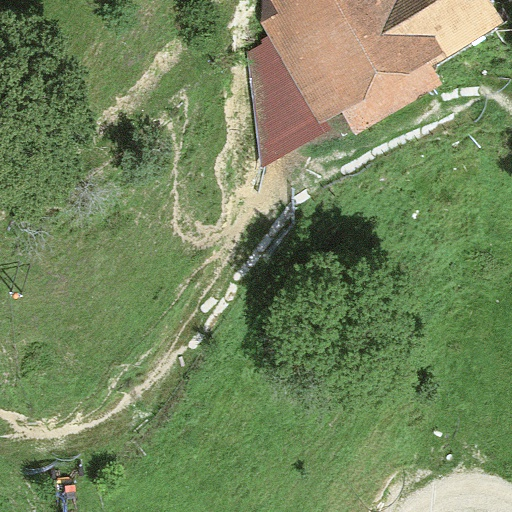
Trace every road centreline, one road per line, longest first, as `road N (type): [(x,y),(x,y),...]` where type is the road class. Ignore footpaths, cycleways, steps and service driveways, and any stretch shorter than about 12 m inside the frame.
road 1 (track): [(0,435),(53,442),(122,418),(156,385),(261,225),(314,171),(459,98),(511,96)]
road 2 (track): [(101,141),(155,94),(225,0)]
